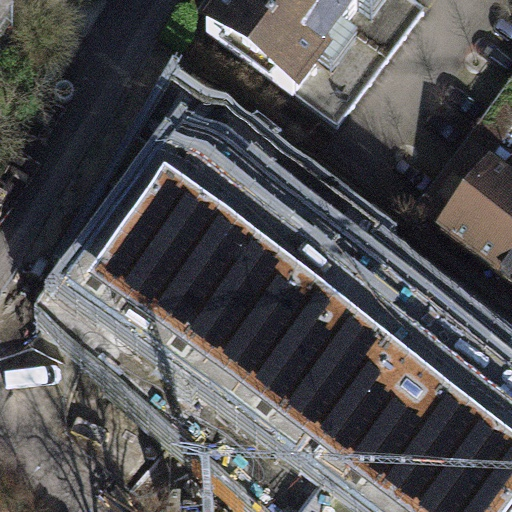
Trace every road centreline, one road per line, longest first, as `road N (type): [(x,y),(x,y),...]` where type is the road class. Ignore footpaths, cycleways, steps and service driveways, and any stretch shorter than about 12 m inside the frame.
road 1 (residential): [(0,239),(140,0)]
road 2 (residential): [(101,511),(0,414)]
